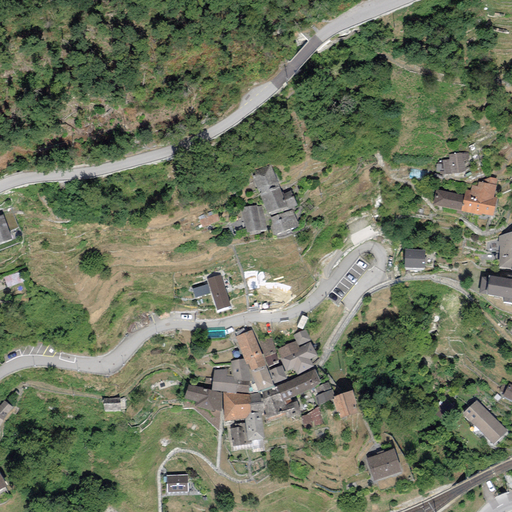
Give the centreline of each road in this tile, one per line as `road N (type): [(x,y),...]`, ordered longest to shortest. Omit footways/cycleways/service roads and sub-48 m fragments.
road 1 (residential): [(0,373),(31,359),(106,365),(152,327),(218,324),(299,306),(365,246),(380,253),(371,283)]
road 2 (residential): [(0,187),(35,171),(141,156),(211,129),(259,97),(318,37),(398,0)]
